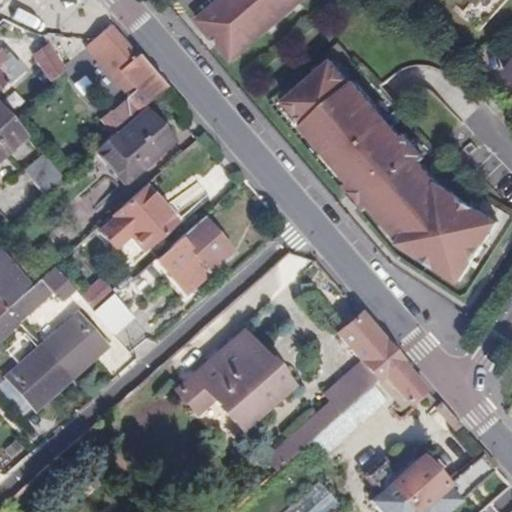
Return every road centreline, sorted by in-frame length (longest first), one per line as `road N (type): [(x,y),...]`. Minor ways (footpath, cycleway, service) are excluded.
road 1 (residential): [(312,220),(0,496)]
road 2 (tertiary): [(118,0),(312,220)]
road 3 (tertiary): [(312,220),(465,395)]
road 4 (unknown): [(378,90),(396,63),(423,65),(511,139)]
